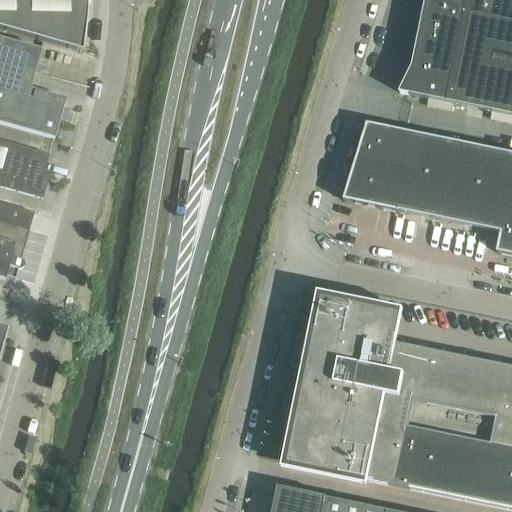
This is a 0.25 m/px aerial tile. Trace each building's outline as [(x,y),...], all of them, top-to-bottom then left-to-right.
[(0,0),(0,29),(82,53),(86,16),(86,0),(0,0)] [(511,0),(427,0),(413,69),(408,79),(400,95),(409,97),(415,98),(511,117),(511,0)] [(0,126),(54,141),(65,101),(30,91),(41,52),(0,40),(0,126)] [(400,214),(499,234),(511,169),(511,155),(368,126),(347,193),(355,205),(400,214)] [(0,188),(42,200),(47,183),(41,182),(48,156),(0,142),(0,188)] [(511,169),(499,234),(501,235),(497,255),(511,257),(511,169)] [(0,279),(5,281),(6,277),(14,280),(17,271),(19,271),(21,270),(23,269),(23,267),(24,265),(23,263),(22,262),(20,261),(33,214),(0,205),(0,279)] [(368,488),(369,483),(511,511),(511,369),(397,346),(404,312),(318,295),(282,471),(338,482),(368,488)] [(0,324),(10,327),(16,304),(0,299),(0,324)] [(386,511),(334,501),(278,489),(273,511),(386,511)]
